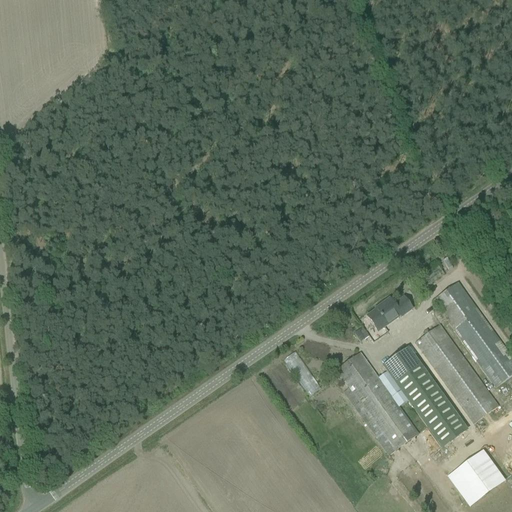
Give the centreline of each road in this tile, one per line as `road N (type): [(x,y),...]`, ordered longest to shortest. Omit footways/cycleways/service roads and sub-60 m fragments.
road 1 (tertiary): [(31,510),(511,176)]
road 2 (unclassified): [(31,510),(0,262)]
road 3 (track): [(511,332),(440,226)]
